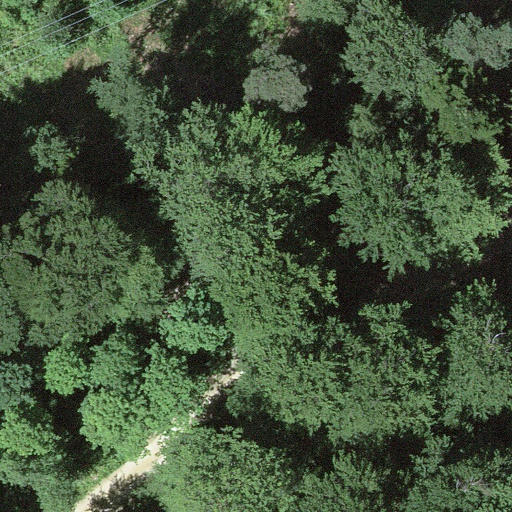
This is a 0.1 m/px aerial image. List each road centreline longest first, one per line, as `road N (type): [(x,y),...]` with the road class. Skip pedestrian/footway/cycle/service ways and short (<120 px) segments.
road 1 (track): [(0,339),(373,229),(511,206)]
road 2 (track): [(511,238),(425,276),(280,358),(85,511)]
